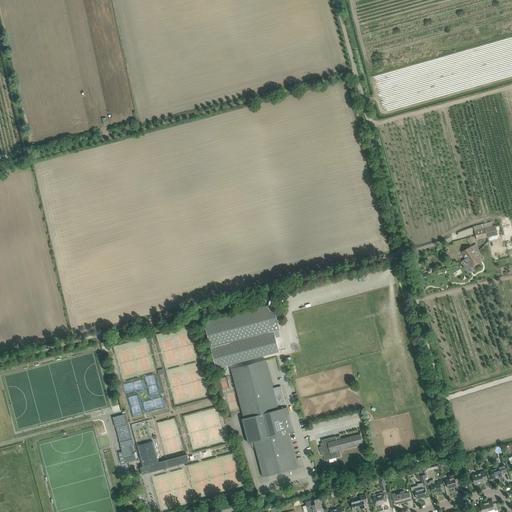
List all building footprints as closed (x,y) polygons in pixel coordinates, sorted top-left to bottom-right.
[(495,226),(485,228),(487,237),(497,234),(495,226)] [(474,231),(477,240),(487,237),(485,228),(474,231)] [(462,252),(466,258),(475,253),(471,246),(462,252)] [(466,258),(462,261),(465,266),(469,263),(471,267),(481,261),(475,253),(466,258)] [(225,366),(279,352),(274,331),(280,329),(273,304),(204,322),(216,368),(220,367),(220,371),(226,370),(225,366)] [(254,442),(261,472),(263,477),(292,469),(294,469),(298,468),(289,433),(291,432),(294,432),(292,423),(290,415),(288,415),(281,386),(273,388),(266,360),(231,369),(232,374),(232,375),(244,418),(244,419),(242,419),(248,443),(250,443),(254,442)] [(226,377),(221,378),(224,390),(229,388),(226,377)] [(126,414),(113,417),(115,426),(120,442),(121,448),(122,452),(123,451),(125,460),(128,460),(129,462),(128,462),(137,460),(135,455),(132,445),(134,444),(129,422),(126,414)] [(321,447),(319,447),(320,452),(321,452),(323,452),(323,454),(323,456),(325,461),(329,460),(330,459),(329,458),(335,456),(335,458),(336,458),(341,456),(340,454),(339,451),(342,450),(343,450),(363,444),(362,440),(360,434),(341,439),(340,436),(336,437),(336,436),(327,439),(322,440),(322,443),(323,443),(321,444),(322,446),(321,447)] [(187,454),(159,462),(153,441),(138,446),(143,466),(140,467),(140,469),(142,475),(161,470),(189,462),(187,454)] [(448,459),(439,462),(440,466),(441,467),(450,464),(454,463),(453,458),(452,458),(448,459)] [(506,472),(505,467),(505,465),(490,469),(492,479),(502,476),(501,473),(506,472)] [(472,475),(475,484),(484,482),(483,481),(488,479),(485,471),(477,473),(478,474),(472,475)] [(458,480),(456,473),(449,475),(450,479),(446,480),(448,488),(457,486),(455,480),(458,480)] [(430,482),(431,485),(433,492),(437,491),(438,493),(442,492),(442,490),(441,487),(443,486),(442,480),(437,482),(437,484),(435,484),(434,480),(429,481),(430,482)] [(424,487),(419,489),(418,485),(411,487),(412,491),(414,490),(417,499),(427,496),(424,487)] [(394,501),(395,505),(411,500),(412,500),(409,492),(405,493),(404,491),(392,494),(393,501),(394,501)] [(384,493),(374,495),(375,499),(374,499),(375,501),(376,505),(381,504),(381,503),(383,502),(383,504),(387,503),(384,493)] [(351,502),(353,511),(366,507),(364,503),(368,502),(366,494),(360,496),(361,500),(351,502)] [(305,502),(307,506),(308,506),(309,510),(308,510),(308,511),(317,511),(317,508),(318,508),(322,507),(320,498),(305,502)] [(495,511),(498,511),(498,510),(496,503),(493,504),(492,500),(486,502),(488,511),(489,511),(488,511),(495,511)] [(484,511),(485,511),(488,511),(486,502),(480,504),(480,505),(477,506),(474,507),(476,511),(475,511),(484,511)]
